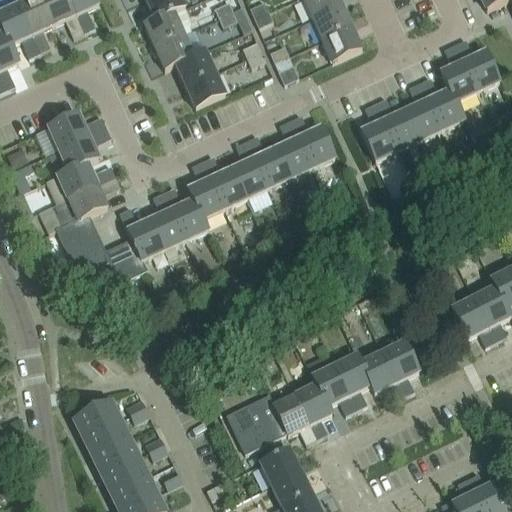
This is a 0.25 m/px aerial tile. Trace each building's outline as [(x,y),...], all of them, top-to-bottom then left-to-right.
[(54,31),(65,26),(76,21),(66,0),(42,0),(40,1),(54,31)] [(66,0),(76,21),(98,11),(93,0),(66,0)] [(185,13),(178,0),(149,0),(144,3),(155,26),(173,18),(173,19),(185,13)] [(341,9),(336,0),(302,0),(301,1),(311,22),(341,9)] [(511,0),(479,0),(487,16),(511,4),(511,0)] [(18,11),(32,41),(54,31),(40,1),(18,11)] [(249,13),(253,22),(268,15),(263,6),(249,13)] [(212,14),(216,23),(231,16),(226,7),(212,14)] [(351,31),(341,9),(311,22),(321,44),(351,31)] [(10,51),(32,41),(18,11),(0,19),(0,31),(4,40),(5,39),(10,51)] [(185,13),(173,19),(173,18),(155,26),(144,31),(154,52),(182,39),(178,31),(190,26),(185,13)] [(272,26),(268,15),(253,22),(258,33),(272,26)] [(235,26),(231,16),(216,23),(221,33),(235,26)] [(95,34),(89,20),(78,25),(84,39),(95,34)] [(84,39),(78,25),(67,30),(73,44),(84,39)] [(362,55),(351,31),(321,44),(332,69),(362,55)] [(0,41),(0,77),(18,69),(10,51),(5,39),(4,40),(0,41)] [(192,61),(182,39),(154,52),(164,76),(175,71),(175,69),(192,61)] [(51,54),(45,40),(34,45),(40,59),(51,54)] [(40,59),(34,45),(23,50),(29,64),(40,59)] [(455,51),(461,64),(472,59),(465,45),(455,51)] [(242,53),(247,64),(261,58),(256,47),(242,53)] [(269,57),(273,66),(287,59),(284,51),(269,57)] [(444,56),(450,69),(461,64),(455,51),(444,56)] [(204,56),(192,61),(175,69),(175,71),(185,91),(214,78),(204,56)] [(265,67),(261,58),(247,64),(251,73),(265,67)] [(485,58),(474,64),(463,69),(477,98),(499,88),(485,58)] [(297,81),(287,59),(273,66),(272,66),(283,87),(297,81)] [(477,98),(463,69),(452,74),(440,79),(449,97),(454,109),(455,108),(477,98)] [(302,92),(319,85),(315,75),(298,82),(302,92)] [(225,101),(214,78),(185,91),(195,115),(225,101)] [(15,92),(9,79),(0,82),(0,87),(4,97),(15,92)] [(270,82),(254,89),(262,106),(277,98),(270,82)] [(419,89),(425,103),(436,98),(430,84),(419,89)] [(408,94),(414,108),(425,103),(419,89),(408,94)] [(449,97),(438,102),(427,107),(441,137),(464,126),(455,108),(454,109),(449,97)] [(375,109),(381,123),(392,118),(386,104),(375,109)] [(441,137),(427,107),(405,117),(419,147),(441,137)] [(364,114),(371,128),(381,123),(375,109),(364,114)] [(405,117),(394,122),(384,127),(397,157),(419,147),(405,117)] [(58,155),(88,142),(78,120),(48,133),(58,155)] [(290,127),(296,140),(307,135),(301,121),(290,127)] [(101,123),(87,129),(92,140),(106,134),(101,123)] [(279,132),(285,145),(296,140),(290,127),(279,132)] [(397,157),(384,127),(361,138),(375,167),(397,157)] [(106,134),(92,140),(97,151),(111,145),(106,134)] [(321,134),(298,145),(312,174),(334,164),(321,134)] [(98,165),(88,142),(58,155),(68,177),(87,169),(87,170),(98,165)] [(246,147),(252,161),(263,156),(257,142),(246,147)] [(312,174),(298,145),(277,155),(290,185),(312,174)] [(31,147),(20,156),(28,165),(38,157),(31,147)] [(235,152),(241,166),(252,161),(246,147),(235,152)] [(290,185),(277,155),(254,165),(268,195),(290,185)] [(202,167),(208,181),(219,176),(213,162),(202,167)] [(268,195),(254,165),(233,175),(246,205),(268,195)] [(191,173),(198,186),(208,181),(202,167),(191,173)] [(31,169),(23,172),(13,177),(23,198),(31,195),(24,180),(34,176),(31,169)] [(56,210),(97,191),(92,180),(87,170),(87,169),(68,177),(57,182),(46,187),(56,210)] [(110,172),(97,178),(101,189),(115,183),(110,172)] [(246,205),(233,175),(211,185),(224,215),(246,205)] [(115,183),(101,189),(106,200),(120,194),(115,183)] [(224,215),(211,185),(188,196),(193,207),(203,225),(224,215)] [(89,222),(107,213),(97,191),(56,210),(49,213),(59,234),(77,226),(77,227),(89,222)] [(163,199),(169,212),(180,207),(174,193),(163,199)] [(152,204),(159,217),(169,212),(163,199),(152,204)] [(203,225),(193,207),(182,212),(171,217),(185,246),(208,236),(203,225)] [(119,219),(125,232),(136,227),(130,214),(119,219)] [(185,246),(171,217),(149,227),(162,257),(185,246)] [(105,257),(89,222),(77,227),(77,226),(59,234),(56,236),(77,281),(109,267),(104,258),(105,257)] [(162,257),(149,227),(127,237),(131,246),(141,267),(142,266),(162,257)] [(146,276),(142,266),(141,267),(131,246),(105,257),(104,258),(109,267),(119,289),(146,276)] [(438,286),(434,275),(423,279),(427,290),(438,286)] [(511,275),(491,286),(495,294),(496,293),(506,314),(511,311),(511,275)] [(506,314),(496,293),(495,294),(474,304),(489,333),(499,328),(510,322),(508,319),(506,314)] [(379,297),(370,301),(377,315),(386,311),(379,297)] [(146,299),(140,310),(152,317),(158,306),(146,299)] [(489,333),(474,304),(452,315),(467,344),(478,339),(489,333)] [(506,342),(501,332),(491,337),(496,348),(506,342)] [(496,348),(491,337),(480,343),(485,353),(495,348),(496,348)] [(418,378),(404,348),(382,359),(396,388),(418,378)] [(396,388),(382,359),(361,369),(360,370),(370,391),(374,399),(396,388)] [(370,391),(360,370),(361,369),(357,361),(335,372),(349,401),(360,396),(370,391)] [(349,401),(335,372),(312,383),(316,391),(317,391),(328,412),(338,407),(345,421),(356,416),(351,406),(349,401)] [(414,397),(409,387),(398,392),(403,403),(405,402),(414,397)] [(328,412),(317,391),(316,391),(295,402),(309,431),(331,420),(328,412)] [(403,403),(398,392),(387,398),(393,408),(403,403)] [(367,411),(362,400),(351,406),(356,416),(357,415),(367,411)] [(274,412),(269,401),(227,422),(245,460),(286,440),(287,439),(274,412)] [(309,431),(295,402),(274,412),(287,439),(286,440),(287,442),(298,436),(309,431)] [(130,421),(145,414),(141,406),(126,413),(130,421)] [(120,427),(110,407),(73,425),(83,445),(120,427)] [(145,414),(130,421),(134,429),(149,421),(145,414)] [(129,445),(120,427),(83,445),(92,463),(129,445)] [(327,440),(322,430),(311,435),(316,445),(317,445),(327,440)] [(316,445),(311,435),(300,440),(305,450),(316,445)] [(149,458),(164,451),(160,443),(145,451),(149,458)] [(138,464),(129,445),(92,463),(101,481),(138,464)] [(164,451),(149,458),(153,466),(168,459),(164,451)] [(289,455),(260,469),(271,491),(300,477),(289,455)] [(147,482),(138,464),(101,481),(111,500),(147,482)] [(281,511),(310,498),(300,477),(271,491),(280,511),(281,511)] [(483,490),(478,479),(468,485),(473,495),(483,490)] [(167,496),(182,488),(178,480),(163,488),(167,496)] [(134,511),(157,501),(147,482),(111,500),(116,511),(134,511)] [(473,495),(468,485),(457,490),(462,500),(473,495)] [(508,511),(496,488),(475,499),(480,511),(508,511)] [(225,499),(221,489),(206,496),(211,506),(225,499)] [(317,511),(310,498),(281,511),(317,511)] [(480,511),(475,499),(464,504),(453,510),(453,511),(480,511)] [(162,511),(157,501),(134,511),(162,511)]
